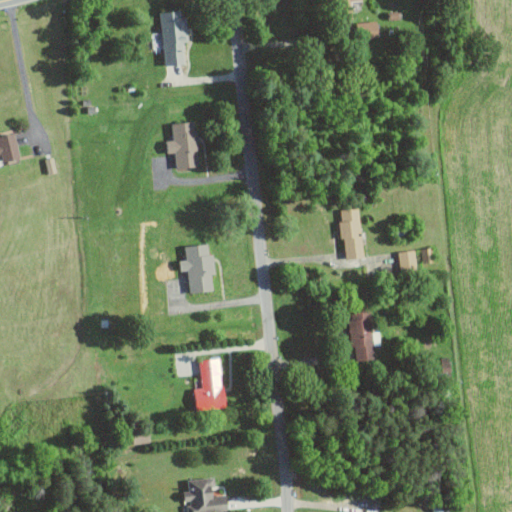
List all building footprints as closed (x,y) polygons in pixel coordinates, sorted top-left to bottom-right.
[(160,13),(166,66),(186,64),(184,43),(190,42),(187,17),(182,18),(181,11),(160,13)] [(380,37),(377,20),(356,24),(359,41),(380,37)] [(172,123),(173,141),(167,141),(168,154),(176,153),(176,169),(198,168),(196,122),(172,123)] [(0,159),(4,159),(5,164),(21,160),(16,135),(0,138),(0,159)] [(340,210),(341,220),(344,258),(364,257),(361,208),(340,210)] [(214,290),(212,274),(216,273),(214,253),(209,253),(208,243),(185,245),(186,259),(179,260),(180,269),(188,269),(190,292),(214,290)] [(418,268),(415,249),(399,251),(401,270),(418,268)] [(351,359),(373,359),(372,311),(350,312),(351,359)] [(223,407),(222,358),(201,359),(202,388),(195,388),(196,408),(223,407)] [(186,511),(225,511),(229,511),(227,494),(216,495),(214,476),(188,479),(189,491),(185,491),(186,511)]
